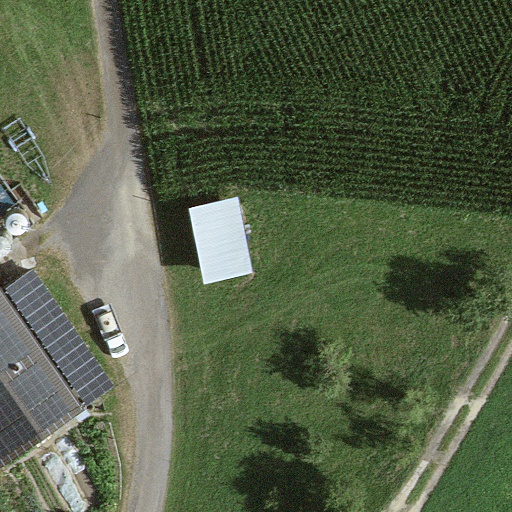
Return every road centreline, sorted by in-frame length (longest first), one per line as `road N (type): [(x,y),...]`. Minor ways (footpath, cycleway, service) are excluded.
road 1 (track): [(112,0),(148,273),(153,382),(143,511)]
road 2 (track): [(511,344),(407,511)]
